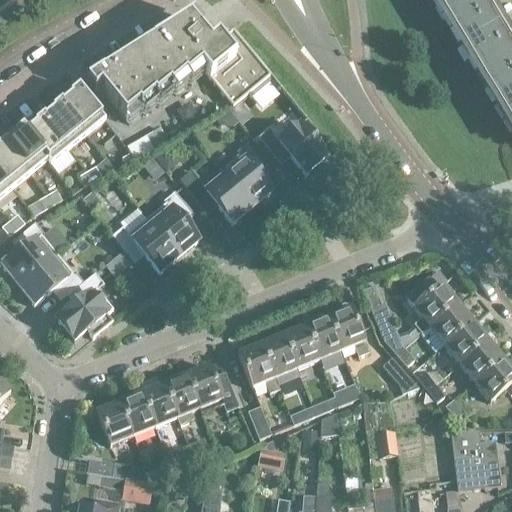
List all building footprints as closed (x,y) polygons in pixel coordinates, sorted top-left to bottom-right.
[(511,47),(483,0),(435,0),(506,116),(511,127),(511,47)] [(270,80),(233,35),(212,51),(200,36),(189,23),(174,32),(85,88),(93,97),(99,93),(124,123),(138,112),(139,113),(153,102),(155,104),(169,92),(170,94),(184,82),(185,84),(200,72),(232,111),(270,80)] [(104,125),(78,93),(69,100),(70,101),(61,108),(60,107),(59,108),(86,140),(104,125)] [(86,140),(59,108),(51,115),(52,116),(44,123),(43,122),(42,122),(68,154),(86,140)] [(68,154),(42,122),(33,129),(34,130),(26,137),(22,132),(21,133),(51,169),(68,154)] [(287,158),(305,179),(325,163),(315,150),(322,144),(306,124),(279,147),(274,141),(274,140),(268,133),(257,142),(277,166),(287,158)] [(51,169),(21,133),(12,139),(13,141),(5,148),(4,146),(3,147),(30,179),(47,165),(50,169),(51,169)] [(126,151),(136,168),(156,157),(146,139),(126,151)] [(30,179),(3,147),(0,149),(0,179),(12,194),(30,179)] [(243,166),(225,181),(251,213),(270,197),(253,175),(263,167),(247,148),(236,157),(243,166)] [(136,168),(130,158),(121,163),(127,173),(136,168)] [(86,176),(92,187),(101,182),(95,171),(86,176)] [(179,185),(204,215),(214,207),(232,229),(251,213),(225,181),(219,174),(201,189),(190,176),(179,185)] [(84,192),(92,187),(86,176),(77,182),(84,192)] [(0,203),(12,194),(0,179),(0,203)] [(47,200),(53,210),(61,205),(55,195),(47,200)] [(91,196),(81,204),(90,215),(100,206),(91,196)] [(190,216),(174,197),(163,206),(164,208),(146,223),(178,262),(197,246),(180,225),(190,216)] [(273,199),(232,233),(240,243),(281,208),(273,199)] [(44,215),(53,210),(47,200),(38,205),(44,215)] [(9,226),(16,235),(24,229),(16,219),(9,226)] [(178,262),(146,223),(128,238),(122,231),(111,241),(131,265),(141,256),(158,278),(178,262)] [(8,241),(16,235),(9,226),(1,232),(8,241)] [(17,291),(56,259),(69,249),(53,231),(44,239),(34,228),(15,244),(23,254),(2,272),(17,291)] [(101,237),(88,250),(104,267),(118,254),(101,237)] [(68,273),(80,276),(84,260),(72,257),(68,273)] [(17,291),(33,311),(55,293),(63,303),(70,298),(83,287),(73,276),(71,278),(56,259),(17,291)] [(94,278),(83,287),(70,298),(78,308),(57,325),(73,346),(86,335),(92,343),(112,327),(106,319),(112,314),(97,295),(104,289),(94,278)] [(362,294),(372,318),(383,346),(396,360),(404,354),(403,353),(397,340),(386,312),(401,306),(396,294),(381,300),(376,288),(362,294)] [(428,332),(429,333),(457,309),(441,290),(413,313),(420,322),(412,329),(420,338),(428,332)] [(350,313),(349,313),(348,309),(346,308),(337,312),(336,314),(338,318),(327,322),(341,356),(353,351),(358,362),(368,358),(350,313)] [(444,351),(473,328),(457,309),(429,333),(444,351)] [(341,356),(327,322),(305,331),(319,365),(341,356)] [(459,370),(488,346),(473,328),(444,351),(459,370)] [(319,365),(305,331),(282,341),(296,374),(319,365)] [(296,374),(282,341),(260,350),(278,395),(279,394),(275,383),(296,374)] [(475,388),(503,365),(488,346),(459,370),(475,388)] [(278,395),(260,350),(237,359),(251,393),(264,388),(269,399),(278,395)] [(404,354),(396,360),(406,371),(413,365),(404,354)] [(418,393),(413,387),(391,363),(382,371),(398,390),(402,399),(418,393)] [(511,399),(511,376),(503,365),(475,388),(489,407),(506,393),(511,400),(511,399)] [(185,380),(200,416),(222,407),(226,416),(238,411),(224,377),(212,382),(208,371),(185,380)] [(177,425),(179,429),(192,424),(190,420),(200,416),(185,380),(183,374),(174,378),(173,379),(172,379),(172,380),(171,382),(172,383),(173,385),(163,389),(177,425)] [(427,396),(434,390),(424,377),(416,383),(427,396)] [(0,406),(9,397),(0,388),(0,406)] [(140,399),(155,434),(177,425),(163,389),(140,399)] [(434,390),(427,396),(436,408),(444,402),(434,390)] [(445,393),(446,404),(464,402),(462,392),(445,393)] [(334,402),(338,412),(360,403),(356,393),(334,402)] [(155,434),(140,399),(118,408),(132,444),(155,434)] [(338,412),(334,402),(312,412),(315,421),(338,412)] [(455,424),(462,417),(452,405),(445,411),(455,424)] [(132,444),(118,408),(95,417),(110,453),(132,444)] [(259,411),(247,416),(258,444),(270,439),(259,411)] [(315,421),(312,412),(289,421),(293,430),(315,421)] [(301,447),(317,447),(318,435),(302,434),(301,447)] [(377,463),(397,461),(395,437),(375,439),(377,463)] [(457,497),(500,492),(494,446),(482,447),(478,437),(450,438),(457,497)] [(256,471),(281,476),(285,458),(277,456),(278,442),(260,450),(256,471)] [(188,449),(192,461),(196,470),(218,461),(214,451),(207,454),(202,443),(188,449)] [(0,460),(11,462),(13,450),(1,448),(0,447),(0,460)] [(324,449),(307,449),(307,466),(324,466),(324,449)] [(0,472),(9,474),(11,462),(0,460),(0,472)] [(29,476),(31,464),(13,460),(11,473),(29,476)] [(196,470),(192,461),(169,470),(173,479),(196,470)] [(86,478),(100,480),(111,482),(113,469),(88,465),(86,478)] [(173,479),(169,470),(147,479),(151,488),(173,479)] [(265,476),(263,485),(291,491),(292,482),(265,476)] [(361,496),(360,479),(344,481),(345,497),(361,496)] [(122,495),(123,490),(124,484),(111,482),(100,480),(98,490),(122,495)] [(373,511),(371,494),(370,487),(363,488),(364,499),(362,499),(363,511),(348,511),(373,511)] [(120,508),(118,511),(138,511),(143,494),(123,490),(122,495),(120,508)] [(371,494),(373,511),(393,511),(391,491),(371,494)] [(218,511),(220,494),(205,492),(201,511),(218,511)] [(458,511),(456,495),(444,496),(446,511),(458,511)] [(330,511),(329,499),(315,501),(314,511),(330,511)] [(118,511),(120,508),(94,502),(90,511),(83,511),(78,511),(77,511),(118,511)]
